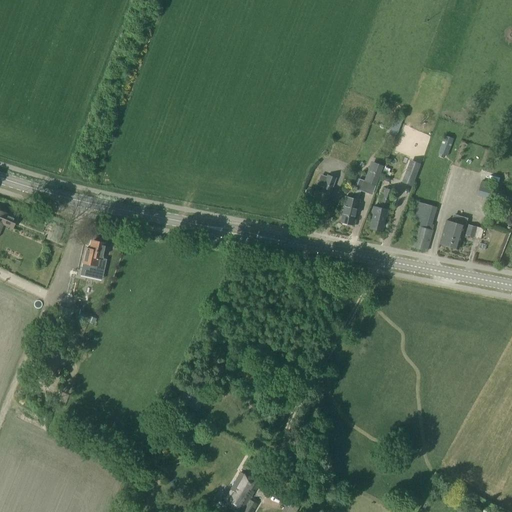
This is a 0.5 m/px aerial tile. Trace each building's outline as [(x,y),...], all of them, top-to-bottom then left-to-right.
[(391,127),(398,131),(406,115),(399,111),(391,127)] [(439,154),(438,156),(443,158),(444,156),(446,157),(452,139),(445,136),(438,153),(439,154)] [(375,185),(378,176),(382,166),(370,161),(363,181),(369,183),(375,185)] [(420,164),(412,161),(403,183),(411,186),(420,164)] [(390,172),(392,164),(386,162),(384,169),(390,172)] [(321,188),(331,192),(336,178),(326,175),(325,178),(320,176),(316,186),(321,188)] [(476,196),(511,206),(511,193),(480,185),(476,196)] [(379,202),(388,205),(393,193),(384,189),(379,202)] [(309,214),(312,215),(312,216),(324,219),(329,195),(317,192),(314,208),(311,207),(309,214)] [(340,223),(352,225),(356,211),(358,211),(360,202),(344,198),(342,207),(344,207),(340,223)] [(369,229),(381,232),(385,217),(386,217),(387,210),(373,207),(371,214),(372,214),(369,229)] [(479,221),(483,217),(475,210),(472,215),(479,221)] [(0,223),(3,225),(12,229),(16,219),(7,215),(7,214),(0,211),(0,223)] [(439,244),(457,250),(461,237),(467,239),(467,236),(479,240),(483,229),(467,225),(464,235),(462,234),(466,219),(452,215),(450,223),(446,221),(439,244)] [(56,224),(53,231),(60,234),(62,226),(56,224)] [(417,227),(411,247),(426,252),(432,232),(417,227)] [(88,256),(92,257),(90,265),(96,266),(98,259),(102,260),(103,252),(102,252),(104,244),(92,241),(90,249),(89,249),(88,256)] [(94,277),(96,267),(88,265),(86,276),(94,277)] [(60,303),(57,313),(69,317),(73,307),(60,303)] [(181,398),(199,407),(204,397),(186,388),(181,398)] [(240,473),(223,502),(240,511),(252,511),(254,508),(256,504),(249,500),(259,483),(240,473)] [(288,501),(282,511),(296,511),(299,507),(295,505),(288,501)]
